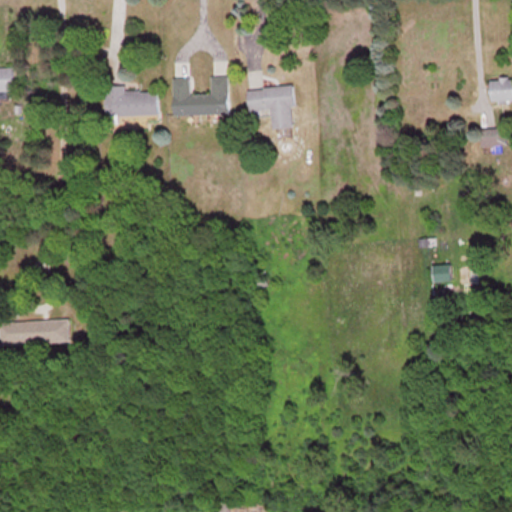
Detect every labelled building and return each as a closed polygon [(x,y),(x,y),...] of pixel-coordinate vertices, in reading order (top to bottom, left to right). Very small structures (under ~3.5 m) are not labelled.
[(15,65),(0,64),(0,88),(15,89),(15,65)] [(175,113),(230,111),(229,73),(211,74),(212,91),(192,91),(191,75),(174,76),(175,113)] [(511,76),(492,76),(492,98),(511,98),(511,76)] [(106,114),(159,113),(158,88),(126,89),(126,83),(106,83),(106,114)] [(248,85),(250,107),(272,106),(273,125),(295,124),(293,83),(248,85)] [(482,127),(482,144),(507,144),(507,127),(482,127)] [(0,319),(1,341),(71,340),(70,318),(0,319)]
